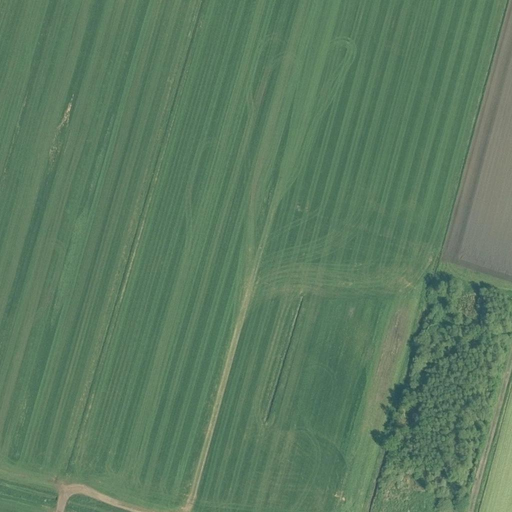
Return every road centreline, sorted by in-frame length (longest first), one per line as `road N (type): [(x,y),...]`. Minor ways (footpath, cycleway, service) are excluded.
road 1 (track): [(189,511),(273,195)]
road 2 (track): [(468,511),(511,348)]
